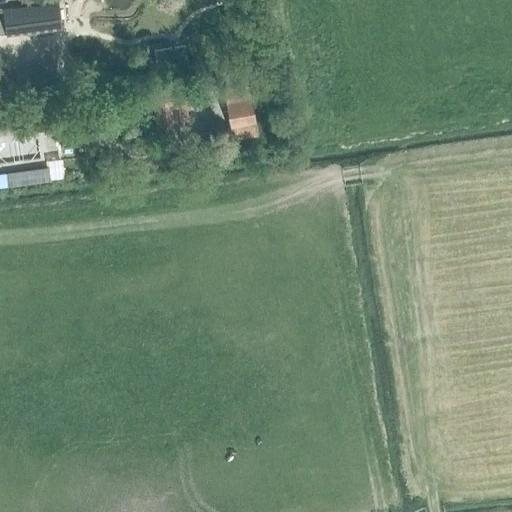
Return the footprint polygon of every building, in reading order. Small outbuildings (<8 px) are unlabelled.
[(5,36),(60,29),(57,2),(2,9),(3,12),(0,12),(0,34),(5,34),(5,36)] [(185,46),(154,51),(156,68),(188,62),(185,46)] [(225,104),(250,99),(248,85),(222,89),(225,104)] [(157,127),(174,125),(188,124),(185,87),(171,88),(154,90),(157,127)] [(229,127),(255,123),(250,99),(225,104),(229,127)] [(0,141),(0,157),(0,162),(44,160),(43,139),(0,141)]
